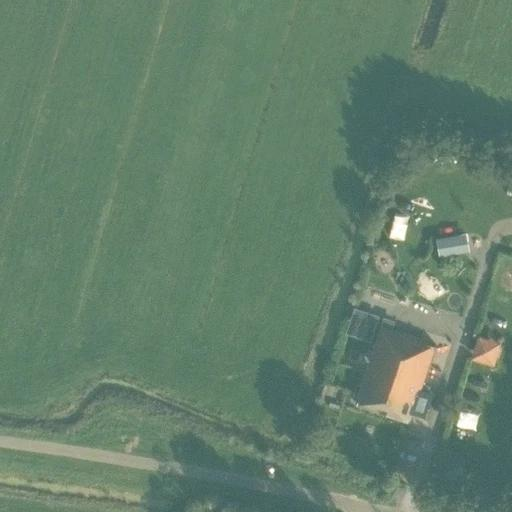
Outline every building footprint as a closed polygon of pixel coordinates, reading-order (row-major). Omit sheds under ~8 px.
[(436,238),(439,256),(462,252),(459,234),(436,238)] [(441,304),(467,308),(468,296),(443,293),(441,304)] [(369,341),(373,328),(349,321),(345,333),(369,341)] [(421,341),(385,328),(357,404),(408,423),(413,407),(426,411),(433,390),(421,386),(434,348),(420,343),(421,341)] [(346,389),(329,384),(322,405),(339,411),(346,389)] [(151,437),(140,436),(142,424),(110,419),(109,430),(120,432),(119,444),(149,449),(151,437)]
